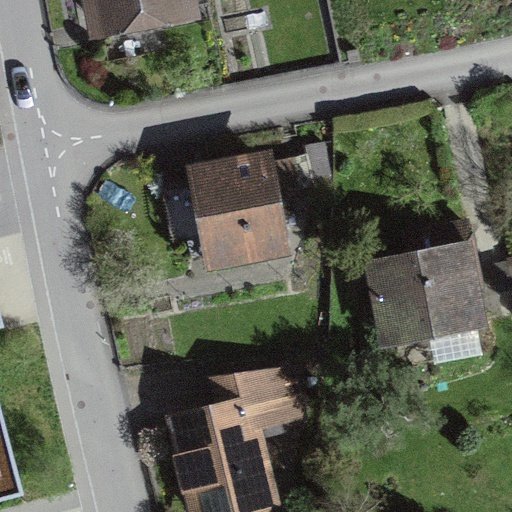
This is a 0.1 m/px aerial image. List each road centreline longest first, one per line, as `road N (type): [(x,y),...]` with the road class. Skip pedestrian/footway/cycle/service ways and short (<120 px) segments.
road 1 (residential): [(48,149),(511,56)]
road 2 (residential): [(48,149),(126,511)]
road 3 (residential): [(18,0),(48,149)]
